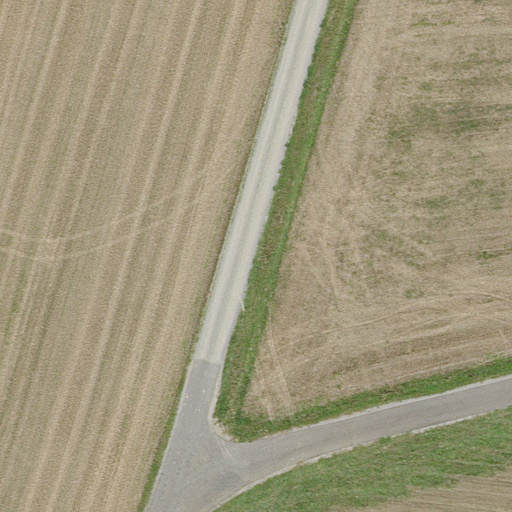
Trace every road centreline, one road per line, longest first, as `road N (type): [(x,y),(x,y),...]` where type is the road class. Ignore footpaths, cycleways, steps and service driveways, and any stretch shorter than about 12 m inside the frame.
road 1 (track): [(316,0),(170,511)]
road 2 (track): [(196,511),(211,495),(271,463),(511,398)]
